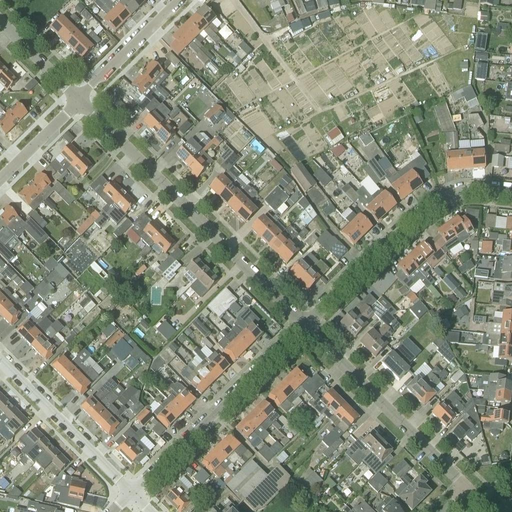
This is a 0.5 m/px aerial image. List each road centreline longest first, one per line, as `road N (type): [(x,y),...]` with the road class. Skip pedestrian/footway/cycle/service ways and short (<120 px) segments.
road 1 (residential): [(301,324),(78,98)]
road 2 (residential): [(301,324),(435,203),(472,190),(511,194)]
road 3 (residential): [(132,493),(301,324)]
road 4 (residential): [(467,490),(301,324)]
road 5 (residential): [(132,493),(0,359)]
road 6 (residential): [(181,0),(78,98)]
